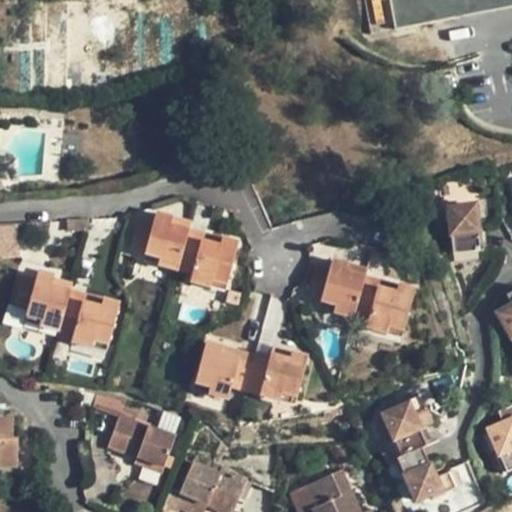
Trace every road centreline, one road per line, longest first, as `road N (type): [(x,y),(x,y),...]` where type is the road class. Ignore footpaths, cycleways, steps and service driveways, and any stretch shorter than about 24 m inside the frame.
road 1 (residential): [(0,212),(138,205),(203,182),(231,199),(259,250),(276,260)]
road 2 (residential): [(445,451),(483,360),(476,312),(511,266)]
road 3 (residential): [(0,389),(39,399),(57,428),(62,496),(88,511)]
